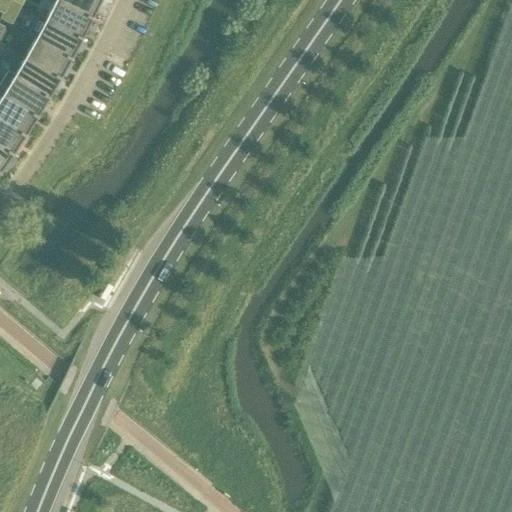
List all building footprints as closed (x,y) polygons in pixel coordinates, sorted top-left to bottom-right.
[(11,0),(0,0),(0,10),(5,13),(11,0)] [(94,16),(61,0),(54,0),(46,17),(83,37),(94,16)] [(61,0),(94,16),(101,0),(61,0)] [(83,37),(46,17),(36,36),(72,57),(83,37)] [(72,57),(36,36),(25,55),(62,76),(72,57)] [(25,55),(15,73),(14,74),(50,96),(62,76),(25,55)] [(14,74),(15,73),(9,69),(0,83),(0,90),(38,115),(50,96),(14,74)] [(0,90),(0,116),(26,134),(38,115),(0,90)] [(26,134),(0,116),(0,142),(14,152),(26,134)] [(14,152),(0,142),(0,169),(1,171),(14,152)]
